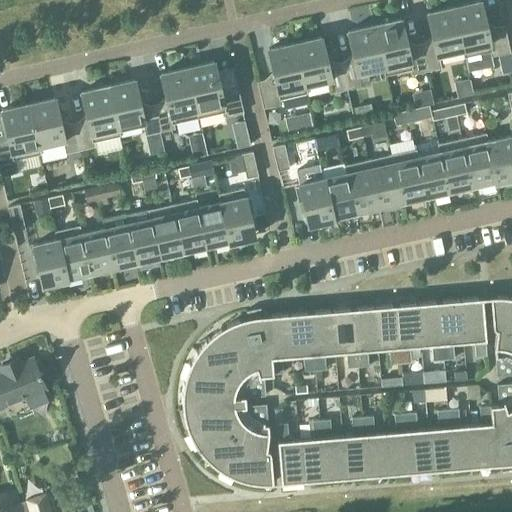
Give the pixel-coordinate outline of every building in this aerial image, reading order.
[(481,2),(454,8),(464,50),(463,50),(464,58),(490,52),(492,57),(498,56),(500,66),(511,63),(511,59),(504,26),(487,30),(481,2)] [(454,8),(427,14),(434,42),(421,45),(427,72),(441,68),(438,55),(463,50),(464,50),(454,8)] [(399,20),(374,26),(384,68),(383,68),(385,76),(411,70),(412,75),(427,72),(421,45),(407,48),(401,20),(399,20)] [(341,63),(347,90),(364,86),(368,78),(367,72),(383,68),(384,68),(374,26),(348,32),(354,60),(341,63)] [(328,66),(321,38),(295,44),(304,86),(305,86),(329,80),(332,93),(347,90),(341,63),(328,66)] [(275,78),(257,82),(263,109),(282,105),(281,100),(307,94),(305,86),(304,86),(295,44),(268,50),(275,78)] [(214,62),(187,68),(199,118),(224,113),(225,118),(244,113),(237,87),(220,90),(214,62)] [(167,102),(154,105),(160,132),(175,129),(174,124),(199,118),(187,68),(161,74),(167,102)] [(469,78),(453,82),(457,99),(473,94),(469,78)] [(134,80),(131,81),(108,86),(118,128),(143,123),(146,136),(160,132),(154,105),(141,108),(134,80)] [(88,121),(75,124),(81,150),(95,147),(94,142),(120,136),(118,128),(108,86),(81,92),(88,121)] [(429,89),(412,93),(415,109),(429,106),(433,104),(429,89)] [(61,127),(55,98),(28,105),(38,147),(39,146),(63,141),(66,154),(81,150),(75,124),(61,127)] [(370,104),(353,108),(355,117),(372,114),(370,104)] [(465,104),(454,106),(456,116),(467,113),(465,104)] [(8,139),(0,140),(0,172),(1,177),(17,173),(15,160),(41,154),(39,146),(38,147),(28,105),(2,111),(8,139)] [(406,111),(409,123),(432,117),(431,111),(429,106),(415,109),(406,111)] [(454,106),(431,111),(432,117),(433,121),(456,116),(454,106)] [(409,123),(406,111),(393,114),(396,126),(409,123)] [(309,113),(284,118),(287,133),(312,128),(309,113)] [(245,121),(231,124),(238,149),(250,146),(245,121)] [(361,127),(363,137),(373,135),(371,125),(361,127)] [(363,137),(361,127),(346,130),(349,140),(363,137)] [(202,133),(188,136),(192,158),(207,155),(202,133)] [(487,142),(488,141),(486,134),(462,139),(473,186),(495,181),(496,181),(487,142)] [(325,135),(314,138),(316,148),(327,145),(325,135)] [(511,138),(511,136),(488,141),(487,142),(496,181),(495,181),(496,183),(511,179),(511,138)] [(473,186),(462,139),(438,145),(439,152),(440,152),(449,191),(473,186)] [(272,147),(278,171),(290,169),(284,144),(272,147)] [(417,158),(418,157),(416,150),(392,155),(402,202),(426,196),(417,158)] [(253,152),(241,155),(247,179),(258,176),(253,152)] [(439,152),(418,157),(417,158),(426,196),(449,191),(440,152),(439,152)] [(402,202),(392,155),(368,160),(379,207),(402,202)] [(125,162),(128,172),(139,169),(138,164),(132,160),(125,162)] [(379,207),(368,160),(344,166),(346,174),(347,174),(356,212),(379,207)] [(202,174),(202,176),(204,175),(214,173),(211,161),(188,166),(191,176),(202,174)] [(191,176),(188,166),(178,169),(180,179),(191,176)] [(139,171),(142,181),(156,178),(154,168),(139,171)] [(142,181),(139,171),(129,174),(131,184),(142,181)] [(192,189),(205,186),(204,175),(202,176),(202,174),(191,176),(192,189)] [(346,174),(323,179),(332,218),(333,218),(356,212),(347,174),(346,174)] [(332,218),(323,179),(299,184),(300,188),(296,189),(299,202),(303,202),(307,218),(308,225),(333,220),(333,218),(332,218)] [(105,185),(95,188),(97,198),(120,192),(118,182),(105,185)] [(97,198),(95,188),(84,190),(87,200),(97,198)] [(255,238),(254,235),(253,231),(249,214),(253,213),(250,199),(246,200),(243,189),(218,195),(220,202),(221,202),(230,241),(229,241),(229,243),(255,238)] [(63,195),(48,198),(50,208),(65,205),(63,195)] [(46,199),(35,201),(37,211),(49,209),(46,199)] [(197,199),(172,205),(183,252),(207,246),(198,207),(199,207),(197,199)] [(220,202),(199,207),(198,207),(207,246),(229,241),(230,241),(221,202),(220,202)] [(14,232),(15,231),(25,229),(20,205),(8,208),(14,232)] [(172,205),(149,210),(148,210),(150,218),(151,218),(160,257),(183,252),(172,205)] [(125,214),(102,219),(104,229),(113,268),(136,262),(127,223),(125,214)] [(151,218),(150,218),(127,223),(136,262),(160,257),(151,218)] [(80,226),(79,226),(55,232),(56,240),(57,239),(66,278),(67,278),(90,273),(81,234),(82,234),(80,226)] [(104,229),(82,234),(81,234),(90,273),(113,268),(104,229)] [(57,239),(56,240),(33,245),(43,286),(67,280),(67,278),(66,278),(57,239)] [(499,405),(491,406),(490,406),(496,461),(511,457),(511,298),(510,298),(504,297),(497,297),(490,297),(493,326),(493,328),(494,329),(495,330),(496,331),(494,348),(497,377),(511,375),(511,383),(498,385),(499,405)] [(487,357),(482,298),(460,300),(463,342),(474,341),(476,357),(487,357)] [(463,342),(460,300),(439,301),(444,360),(454,359),(453,343),(463,342)] [(439,301),(417,303),(421,345),(431,345),(433,361),(444,360),(439,301)] [(421,345),(417,303),(396,305),(401,364),(412,363),(410,346),(421,345)] [(401,364),(396,305),(374,307),(378,349),(389,348),(390,365),(401,364)] [(378,349),(374,307),(353,308),(358,367),(369,366),(367,350),(378,349)] [(353,308),(332,310),(335,353),(346,352),(347,368),(358,367),(353,308)] [(332,310),(310,312),(315,371),(326,370),(325,354),(335,353),(332,310)] [(310,312),(289,314),(292,356),(303,355),(305,372),(315,371),(310,312)] [(292,356),(289,314),(267,316),(267,320),(268,320),(272,375),(273,375),(273,374),(283,374),(282,357),(292,356)] [(268,320),(267,320),(244,324),(243,320),(237,321),(231,324),(226,326),(221,329),(225,335),(214,344),(209,338),(204,343),(200,348),(196,353),(193,359),(190,365),(196,368),(192,380),(185,379),(183,386),(182,393),(182,400),(182,407),(183,414),(185,421),(187,428),(190,435),(196,432),(203,444),(197,448),(201,453),(205,458),(210,463),(215,467),(220,470),(224,465),(236,471),(233,478),(240,480),(246,482),(252,483),(259,484),(266,484),(273,484),(271,455),(270,453),(270,452),(268,451),(267,450),(269,433),(266,404),(246,406),(245,398),(266,396),(264,376),(272,375),(268,320)] [(40,375),(45,373),(39,360),(35,362),(33,358),(20,363),(18,358),(0,365),(0,366),(2,371),(0,371),(0,409),(3,408),(2,406),(46,388),(40,375)] [(453,381),(466,380),(465,371),(453,372),(453,381)] [(316,400),(306,401),(307,408),(317,407),(316,400)] [(481,424),(471,424),(475,467),(496,465),(496,461),(490,406),(480,407),(481,424)] [(459,409),(448,410),(453,469),(475,467),(471,424),(460,425),(459,409)] [(438,427),(428,428),(432,470),(453,469),(448,410),(437,411),(438,427)] [(396,431),(385,432),(388,474),(410,472),(405,413),(394,414),(396,431)] [(416,413),(405,413),(410,472),(432,470),(428,428),(417,429),(416,413)] [(388,474),(385,432),(374,433),(373,416),(362,417),(367,476),(388,474)] [(367,476),(362,417),(351,418),(353,434),(342,435),(345,478),(367,476)] [(345,478),(342,435),(332,436),(330,420),(319,421),(324,480),(345,478)] [(310,438),(299,439),(302,481),(324,480),(319,421),(309,422),(310,438)] [(302,481),(299,439),(289,440),(288,423),(276,424),(281,483),(302,481)] [(16,442),(12,450),(22,454),(26,446),(16,442)] [(0,511),(48,511),(44,496),(19,504),(15,491),(0,495),(0,511)]
